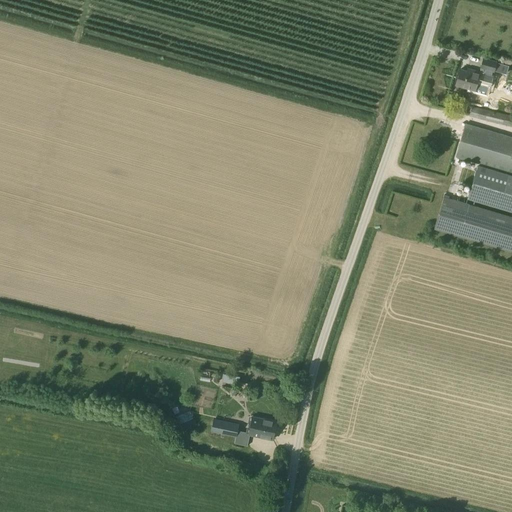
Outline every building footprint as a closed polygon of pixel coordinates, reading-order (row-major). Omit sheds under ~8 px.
[(467,91),(482,95),(484,86),(483,86),(486,74),(485,73),(486,70),(494,73),(497,62),(484,58),(480,72),(473,70),(472,73),(460,69),(456,85),(468,88),(467,91)] [(470,116),(511,126),(511,116),(472,107),(470,116)] [(476,162),(466,200),(511,212),(511,137),(463,125),(455,157),(476,162)] [(433,233),(511,252),(511,216),(441,200),(433,233)] [(176,416),(179,424),(193,417),(189,409),(176,416)] [(249,434),(272,439),(276,423),(253,418),(249,434)] [(236,436),(239,424),(213,419),(211,431),(236,436)]
